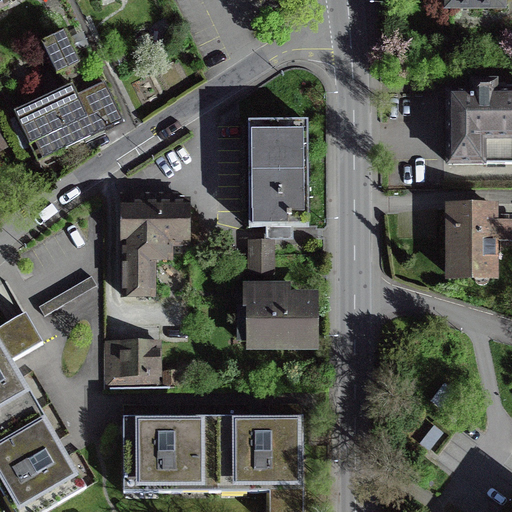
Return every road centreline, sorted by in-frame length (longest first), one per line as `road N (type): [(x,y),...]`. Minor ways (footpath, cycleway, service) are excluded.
road 1 (secondary): [(345,8),(351,511)]
road 2 (residential): [(345,8),(81,180),(0,243)]
